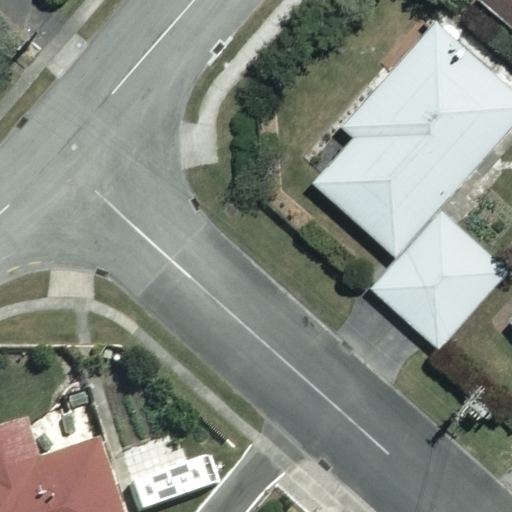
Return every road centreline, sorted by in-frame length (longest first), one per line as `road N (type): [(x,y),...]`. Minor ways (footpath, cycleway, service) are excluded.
road 1 (residential): [(454,511),(55,155)]
road 2 (residential): [(193,0),(55,155)]
